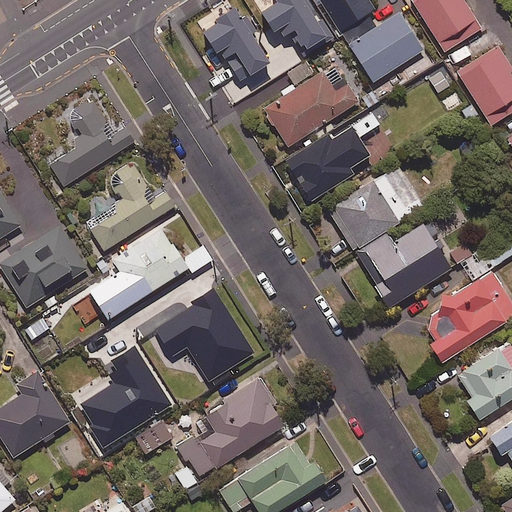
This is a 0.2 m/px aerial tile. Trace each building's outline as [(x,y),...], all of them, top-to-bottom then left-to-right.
[(374,9),(368,0),(319,0),(339,31),(374,9)] [(410,0),(444,52),(481,28),(463,0),(410,0)] [(297,36),(280,7),(247,27),(245,23),(225,35),(248,72),(225,86),(236,103),(315,54),(302,33),(297,36)] [(230,47),(204,8),(180,23),(206,63),(230,47)] [(344,37),(373,82),(423,50),(398,12),(376,26),(371,19),(344,37)] [(456,72),(491,126),(511,112),(511,76),(509,72),(511,69),(511,68),(497,45),(456,72)] [(263,107),(287,146),(359,102),(347,83),(335,91),(322,71),(263,107)] [(112,130),(91,97),(66,113),(82,138),(46,160),(63,187),(134,142),(122,123),(112,130)] [(331,139),(328,133),(286,159),(311,199),(356,171),(353,166),(370,156),(358,137),(379,124),(372,113),(331,139)] [(153,196),(131,161),(106,176),(121,200),(86,223),(103,251),(174,206),(164,189),(153,196)] [(354,252),(386,233),(385,230),(423,207),(398,166),(328,208),(354,252)] [(22,224),(0,190),(0,243),(7,238),(5,235),(22,224)] [(386,233),(354,252),(388,307),(451,269),(431,236),(437,233),(429,220),(392,243),(386,233)] [(88,270),(60,225),(38,238),(34,233),(0,254),(0,265),(25,308),(88,270)] [(186,269),(161,229),(112,260),(119,272),(89,291),(107,320),(186,269)] [(511,254),(511,230),(461,263),(472,280),(511,254)] [(211,260),(203,246),(187,255),(196,269),(211,260)] [(460,267),(425,290),(433,301),(450,290),(453,294),(466,285),(463,281),(467,278),(460,267)] [(511,317),(511,303),(491,271),(453,296),(450,292),(434,302),(452,330),(429,345),(440,363),(511,317)] [(254,353),(213,287),(189,302),(192,306),(155,329),(172,356),(187,347),(208,381),(254,353)] [(49,328),(42,318),(25,330),(31,340),(49,328)] [(511,398),(511,348),(507,341),(456,375),(469,395),(464,398),(478,420),(511,398)] [(172,405),(136,346),(106,365),(109,370),(72,394),(105,447),(172,405)] [(70,422),(37,371),(14,386),(20,395),(0,407),(0,437),(13,458),(70,422)] [(275,403),(260,379),(203,415),(212,429),(180,449),(200,479),(283,426),(270,406),(275,403)] [(511,418),(487,435),(501,457),(507,453),(511,459),(511,418)] [(174,439),(163,421),(133,439),(143,457),(174,439)] [(310,465),(294,441),(220,489),(235,511),(252,501),(258,511),(278,511),(326,481),(314,462),(310,465)] [(0,511),(15,500),(4,487),(10,481),(0,468),(0,511)] [(149,497),(128,510),(129,511),(150,511),(156,508),(149,497)] [(511,511),(511,499),(503,506),(507,511),(511,511)] [(125,511),(121,503),(105,511),(125,511)]
